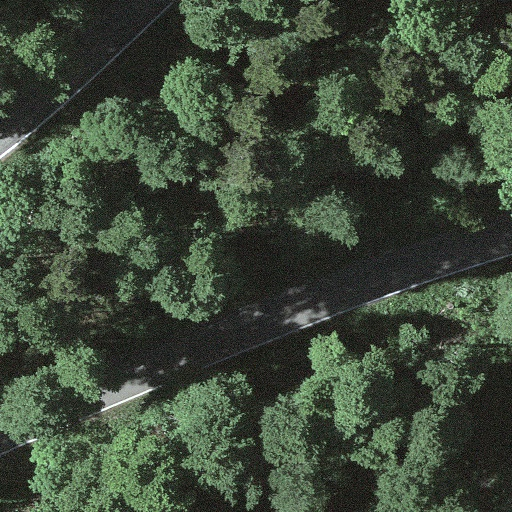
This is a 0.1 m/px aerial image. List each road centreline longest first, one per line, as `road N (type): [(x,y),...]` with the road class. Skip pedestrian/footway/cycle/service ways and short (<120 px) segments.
road 1 (tertiary): [(511,232),(303,304),(0,429)]
road 2 (tertiary): [(0,128),(143,0)]
